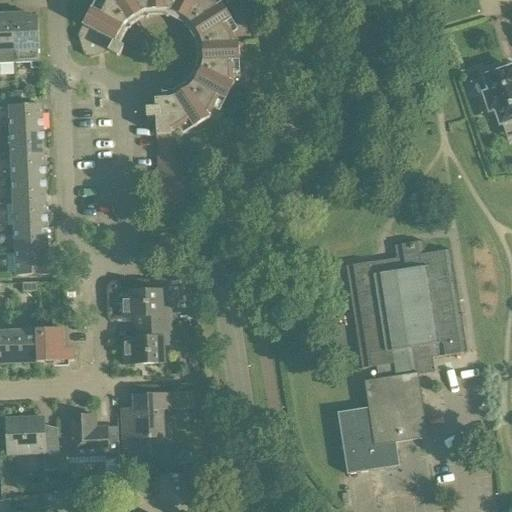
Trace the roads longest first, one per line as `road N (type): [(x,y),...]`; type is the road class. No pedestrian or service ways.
road 1 (residential): [(63,79),(102,78),(123,95),(126,263),(99,267)]
road 2 (residential): [(99,267),(99,389),(0,394)]
road 3 (residential): [(235,348),(223,266),(230,242),(294,149)]
road 4 (residential): [(63,79),(70,238),(99,267)]
road 5 (residential): [(235,348),(257,480),(278,511)]
road 6 (residential): [(294,149),(318,121),(323,0)]
road 7 (residential): [(290,0),(294,149)]
